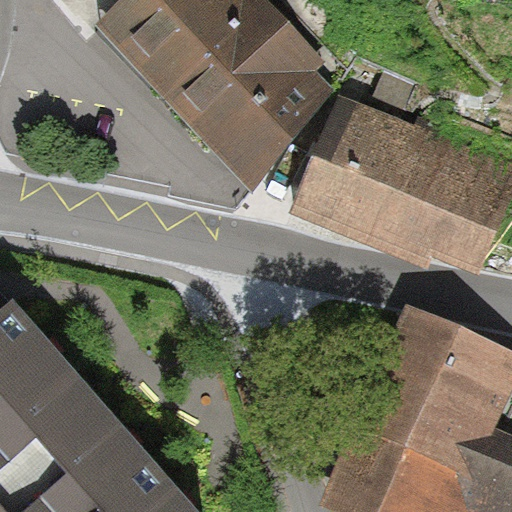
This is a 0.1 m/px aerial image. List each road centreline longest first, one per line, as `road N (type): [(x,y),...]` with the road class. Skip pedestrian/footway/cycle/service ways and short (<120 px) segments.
road 1 (tertiary): [(268,260),(0,203)]
road 2 (residential): [(268,260),(254,341),(272,432),(301,511)]
road 3 (tertiary): [(511,309),(268,260)]
